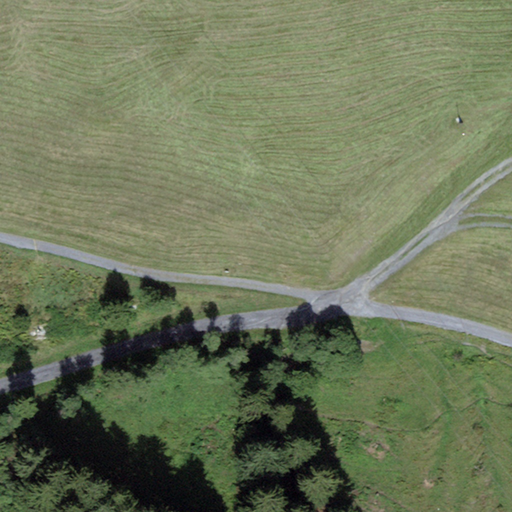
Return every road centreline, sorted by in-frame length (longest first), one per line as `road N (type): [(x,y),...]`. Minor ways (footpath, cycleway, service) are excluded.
road 1 (track): [(511,342),(332,301),(148,275),(0,239)]
road 2 (track): [(0,386),(151,337),(332,301)]
